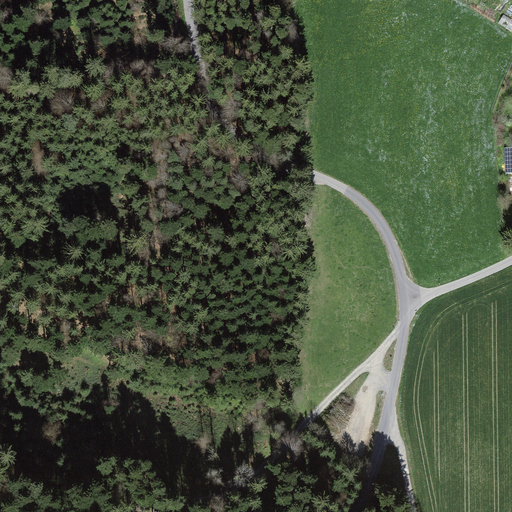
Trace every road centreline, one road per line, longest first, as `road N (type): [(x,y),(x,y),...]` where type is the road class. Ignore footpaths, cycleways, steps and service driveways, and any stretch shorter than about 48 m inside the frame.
road 1 (tertiary): [(185,0),(204,95),(219,124),(364,203),(391,242),(409,301)]
road 2 (track): [(168,511),(246,477),(404,326)]
road 3 (tertiary): [(409,301),(387,416),(357,511)]
